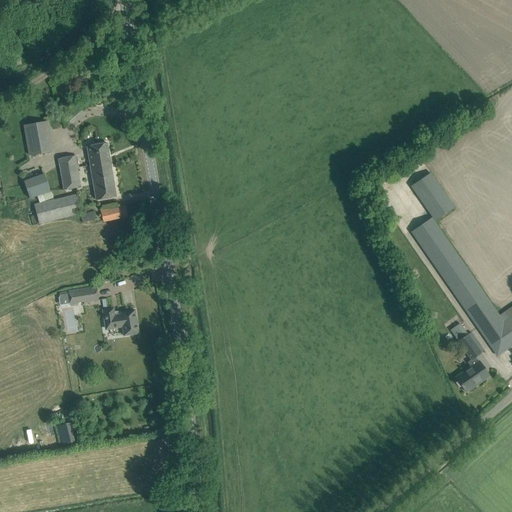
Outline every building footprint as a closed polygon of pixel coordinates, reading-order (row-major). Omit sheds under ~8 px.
[(47,122),(24,126),(26,134),(49,130),(47,123),(47,122)] [(87,146),(89,162),(97,161),(98,168),(110,166),(106,143),(87,146)] [(63,190),(79,187),(74,157),(58,160),(63,190)] [(98,168),(97,161),(89,162),(96,200),(116,197),(110,166),(98,168)] [(454,207),(435,180),(430,172),(411,186),(435,221),(454,207)] [(81,213),(77,194),(34,204),(39,224),(81,213)] [(100,211),(103,221),(127,215),(125,205),(100,211)] [(511,344),(511,316),(503,323),(431,218),(412,231),(497,355),(511,344)] [(417,277),(414,269),(409,272),(412,280),(417,277)] [(84,303),(98,301),(96,287),(68,291),(70,305),(78,304),(78,303),(83,302),(84,303)] [(113,308),(103,310),(104,318),(109,318),(110,329),(122,327),(124,336),(138,333),(135,310),(120,312),(120,315),(114,316),(113,308)] [(468,335),(458,341),(471,359),(481,352),(468,335)] [(479,361),(455,377),(466,392),(489,376),(479,361)] [(72,422),(59,422),(60,441),(73,440),(72,422)]
